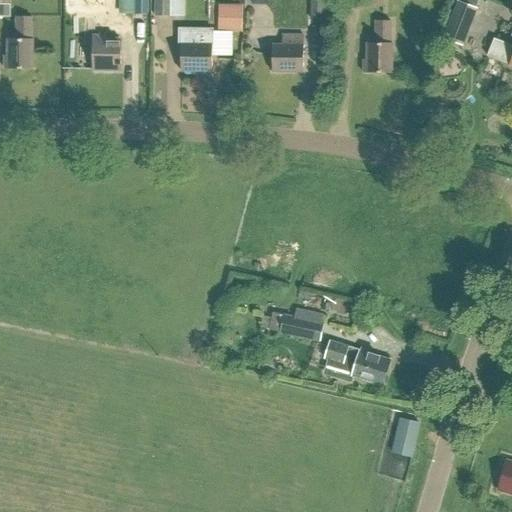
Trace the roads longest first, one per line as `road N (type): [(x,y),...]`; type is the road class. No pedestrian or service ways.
road 1 (residential): [(511,191),(305,141),(0,129)]
road 2 (tertiary): [(428,511),(511,256)]
